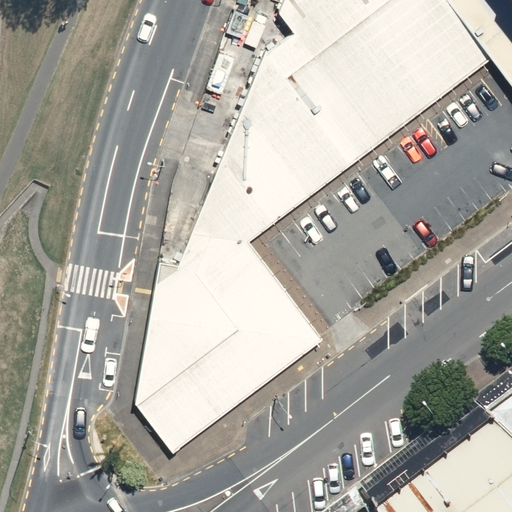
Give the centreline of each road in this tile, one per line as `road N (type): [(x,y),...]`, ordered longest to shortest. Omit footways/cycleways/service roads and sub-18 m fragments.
road 1 (secondary): [(164,0),(101,208),(67,424),(70,502)]
road 2 (secondary): [(511,280),(202,511)]
